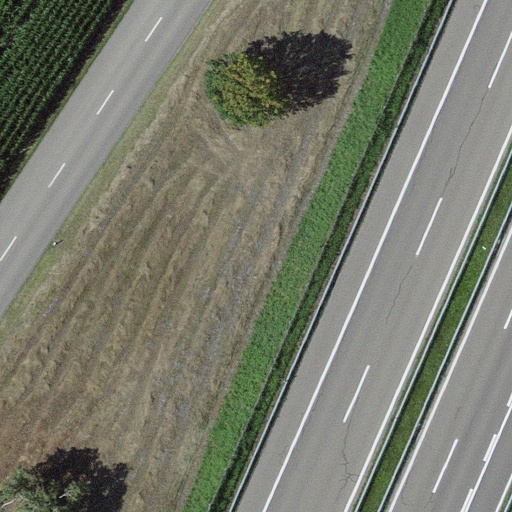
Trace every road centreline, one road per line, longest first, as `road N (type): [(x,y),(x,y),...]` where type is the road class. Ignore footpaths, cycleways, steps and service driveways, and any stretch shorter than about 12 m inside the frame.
road 1 (motorway): [(511,39),(306,511)]
road 2 (tertiary): [(0,267),(170,0)]
road 3 (motorway): [(416,511),(511,285)]
